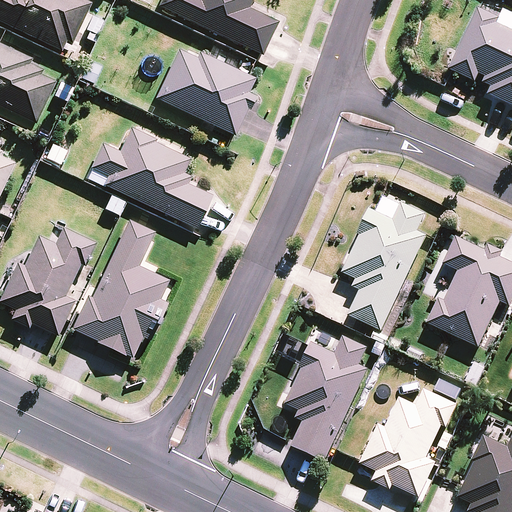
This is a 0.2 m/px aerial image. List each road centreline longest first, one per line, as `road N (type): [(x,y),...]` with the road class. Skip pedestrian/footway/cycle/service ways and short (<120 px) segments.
road 1 (residential): [(323,108),(160,479)]
road 2 (residential): [(511,184),(404,134),(323,108)]
road 3 (tertiary): [(160,479),(0,399)]
